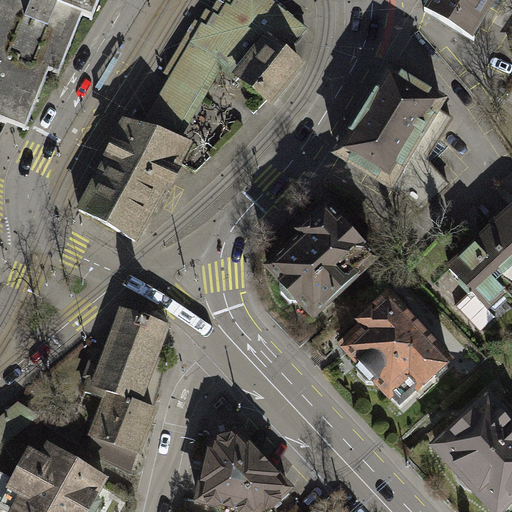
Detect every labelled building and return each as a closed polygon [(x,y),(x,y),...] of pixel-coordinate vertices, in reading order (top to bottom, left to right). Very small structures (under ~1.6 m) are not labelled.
[(41,0),(2,0),(0,7),(0,122),(7,126),(23,132),(47,72),(57,76),(81,16),(41,0)] [(41,0),(81,16),(90,20),(98,0),(41,0)] [(285,54),(305,30),(269,0),(231,0),(202,24),(191,42),(219,60),(271,103),(301,67),(285,54)] [(430,0),(424,10),(472,40),(495,0),(430,0)] [(211,74),(219,60),(191,42),(183,57),(211,74)] [(442,103),(389,71),(337,158),(395,192),(425,162),(451,121),(437,111),(442,103)] [(142,127),(127,124),(80,212),(136,243),(186,144),(173,140),(199,94),(171,78),(142,127)] [(425,162),(395,192),(418,215),(448,185),(425,162)] [(375,261),(326,209),(309,225),(305,220),(293,231),(301,239),(268,270),(281,285),(281,294),(289,304),(298,303),(313,319),(375,261)] [(468,294),(454,307),(480,333),(495,319),(487,310),(511,285),(511,209),(449,270),(461,282),(458,284),(468,294)] [(413,323),(388,296),(349,333),(356,341),(344,352),(356,365),(355,375),(366,384),(375,385),(398,410),(449,362),(425,336),(426,332),(418,324),(413,323)] [(140,405),(168,327),(122,310),(91,394),(106,400),(109,393),(140,405)] [(106,400),(88,450),(129,473),(153,410),(140,405),(109,393),(106,400)] [(511,424),(487,399),(436,448),(455,468),(457,478),(461,486),(468,489),(478,492),(497,511),(511,499),(511,424)] [(16,408),(0,420),(0,440),(3,443),(20,428),(34,437),(44,424),(16,408)] [(216,442),(212,442),(198,501),(240,511),(262,511),(288,487),(238,435),(234,436),(231,432),(216,436),(216,442)] [(88,511),(106,480),(48,449),(42,459),(29,452),(13,482),(0,475),(0,511),(88,511)]
